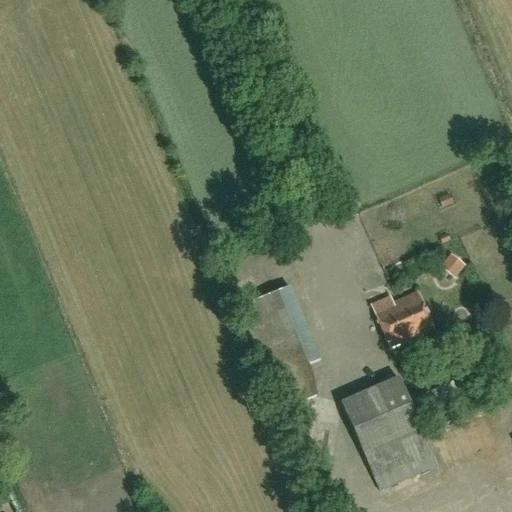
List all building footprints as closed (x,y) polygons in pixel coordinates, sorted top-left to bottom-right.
[(461,251),(446,255),(451,273),(466,269),(461,251)] [(279,413),(321,395),(307,365),(320,361),(290,287),(237,308),(279,413)] [(389,351),(433,331),(417,293),(392,304),(394,308),(374,317),(389,351)] [(379,492),(437,466),(397,378),(340,404),(379,492)] [(418,413),(458,395),(452,381),(411,399),(418,413)] [(511,511),(511,483),(498,490),(508,511),(511,511)] [(13,511),(23,511),(15,484),(6,487),(13,511)] [(409,490),(396,499),(404,510),(417,501),(409,490)]
